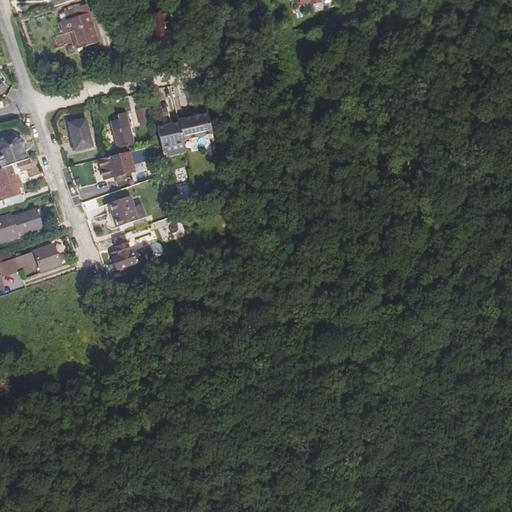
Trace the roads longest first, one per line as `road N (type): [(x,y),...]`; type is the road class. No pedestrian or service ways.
road 1 (track): [(33,105),(248,60)]
road 2 (residential): [(89,268),(33,105)]
